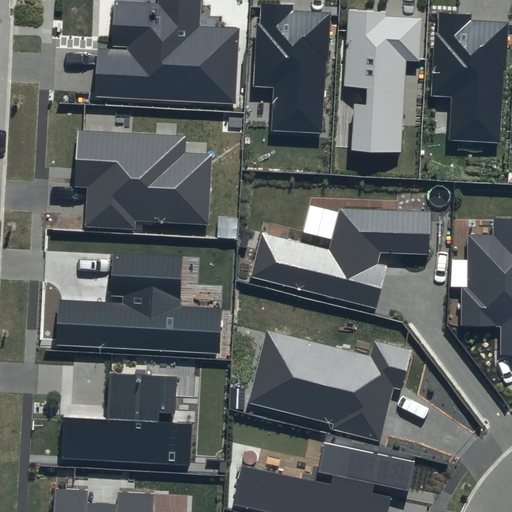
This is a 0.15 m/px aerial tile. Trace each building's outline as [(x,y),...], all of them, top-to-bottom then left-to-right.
[(200,0),(159,0),(159,4),(115,2),(113,46),(127,46),(127,49),(97,48),(95,96),(236,104),(240,28),(199,26),(200,0)] [(329,59),(331,12),(293,11),(293,5),(261,3),(260,22),(257,22),(253,85),(275,87),(272,129),(321,132),(325,58),(329,59)] [(419,60),(421,18),(387,16),(387,11),(348,9),(344,86),(368,87),(367,106),(355,105),(353,149),(400,151),(405,60),(419,60)] [(471,14),(438,12),(437,32),(434,32),(431,96),(452,97),(449,140),(500,143),(504,70),(506,70),(509,22),(471,20),(471,14)] [(186,136),(78,130),(75,187),(87,188),(85,227),(136,229),(136,221),(208,225),(212,154),(185,153),(186,136)] [(431,212),(340,208),(329,250),(262,232),(250,277),(376,308),(388,265),(378,264),(381,253),(429,255),(431,212)] [(511,218),(493,219),(493,235),(468,235),(467,287),(462,287),(462,324),(501,325),(501,354),(511,354),(511,218)] [(180,306),(183,257),(113,253),(111,296),(123,297),(122,303),(60,300),(57,345),(219,353),(222,308),(180,306)] [(369,354),(266,329),(248,402),(334,423),(333,430),(380,441),(393,388),(403,391),(414,349),(373,338),(369,354)] [(175,423),(177,376),(111,374),(109,419),(62,417),(61,460),(190,465),(191,423),(175,423)] [(415,461),(324,442),(317,473),(333,476),(331,484),(243,465),(235,504),(271,511),(387,511),(391,497),(372,493),(374,483),(409,491),(415,461)] [(88,490),(55,488),(53,511),(151,511),(153,494),(118,492),(117,504),(88,503),(88,490)]
